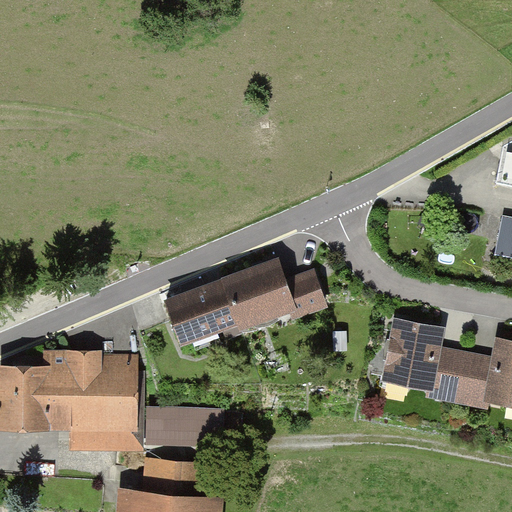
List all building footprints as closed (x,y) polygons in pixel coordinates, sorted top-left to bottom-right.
[(511,141),(503,146),(498,182),(511,185),(511,141)] [(511,217),(507,217),(501,249),(511,250),(511,217)] [(283,254),(163,294),(177,337),(288,300),(293,314),(329,302),(316,265),(290,274),(283,254)] [(385,378),(429,386),(428,393),(485,403),(484,405),(511,409),(511,331),(498,329),(494,353),(439,343),(444,317),(398,309),(385,378)] [(0,421),(72,421),(72,446),(141,446),(140,404),(138,404),(138,356),(103,357),(103,344),(44,344),(44,355),(0,355),(0,421)] [(226,409),(166,408),(165,432),(226,433),(226,409)] [(221,511),(224,491),(214,491),(216,460),(148,454),(145,484),(114,481),(111,511),(221,511)]
